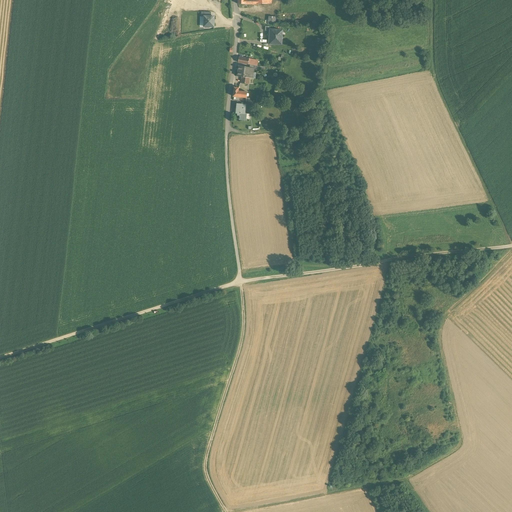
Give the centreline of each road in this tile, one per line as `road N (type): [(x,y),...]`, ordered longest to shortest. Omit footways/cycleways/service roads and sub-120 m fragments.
road 1 (track): [(230,511),(406,479),(463,444),(439,330),(446,313),(511,250)]
road 2 (track): [(511,247),(239,281)]
road 3 (track): [(320,93),(288,130),(226,128),(239,281)]
road 4 (track): [(431,0),(431,73),(511,241)]
road 5 (track): [(0,357),(239,281)]
road 6 (track): [(239,281),(242,332),(204,468),(226,511)]
